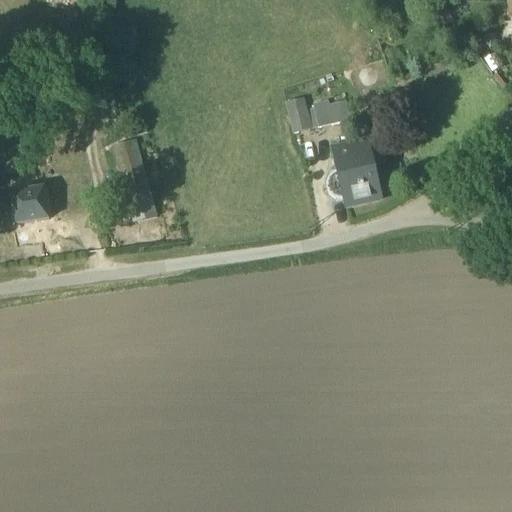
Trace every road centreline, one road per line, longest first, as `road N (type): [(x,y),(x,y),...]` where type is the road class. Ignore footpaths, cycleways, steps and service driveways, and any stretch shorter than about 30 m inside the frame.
road 1 (unclassified): [(0,292),(315,250),(415,223)]
road 2 (residential): [(511,114),(415,223)]
